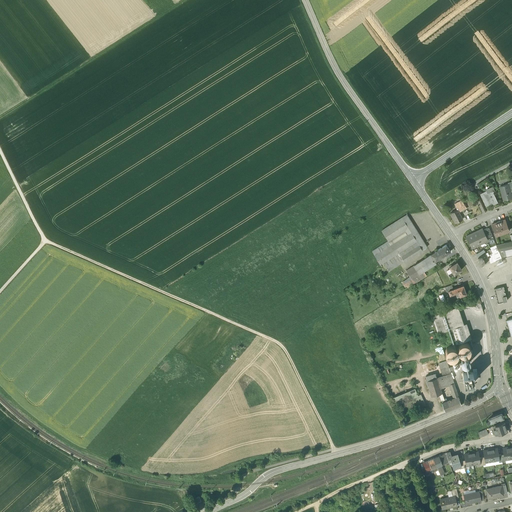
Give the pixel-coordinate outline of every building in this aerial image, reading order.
[(508,184),(500,186),(504,200),(511,197),(511,196),(510,190),(509,184),(508,184)] [(486,191),(480,193),(486,206),(493,203),(493,204),(498,202),(492,191),(487,193),(486,191)] [(462,200),(454,204),(457,210),(458,209),(459,212),(465,209),(464,207),(465,207),(462,200)] [(457,210),(450,213),(456,223),(463,219),(459,212),(458,209),(457,210)] [(427,247),(407,215),(381,231),(388,241),(372,251),(380,264),(383,262),(389,271),(427,247)] [(505,219),(491,224),(495,234),(508,229),(505,219)] [(489,227),(483,230),(487,238),(492,236),(489,227)] [(482,228),(466,236),(472,248),(488,240),(487,238),(483,230),(482,228)] [(511,240),(496,244),(496,245),(498,250),(511,247),(511,240)] [(446,245),(429,255),(434,262),(445,254),(446,256),(448,255),(447,253),(450,251),(446,245)] [(498,250),(496,245),(490,247),(491,250),(492,252),(495,261),(501,258),(498,250)] [(511,247),(498,250),(501,258),(511,255),(511,247)] [(485,253),(478,258),(481,263),(485,261),(485,262),(489,259),(487,256),(485,253)] [(429,255),(414,265),(419,274),(423,271),(435,263),(434,262),(429,255)] [(501,258),(495,261),(498,267),(504,265),(501,258)] [(457,262),(450,266),(453,271),(455,274),(462,269),(457,262)] [(407,288),(426,275),(423,271),(419,274),(414,265),(406,270),(411,277),(403,282),(407,288)] [(463,285),(453,289),(454,293),(455,293),(457,296),(459,295),(460,296),(466,293),(463,285)] [(503,286),(494,289),(497,303),(507,300),(503,286)] [(454,307),(432,315),(438,333),(451,328),(460,325),(454,307)] [(460,325),(451,328),(456,343),(468,339),(463,324),(460,325)] [(470,350),(470,348),(470,345),(468,343),(466,342),(464,342),(461,342),(459,343),(458,345),(458,348),(458,350),(460,352),(462,354),(464,354),(466,353),(468,352),(470,350)] [(457,354),(458,352),(457,349),(456,347),(454,346),(451,345),(449,346),(447,347),(445,349),(445,352),(446,354),(447,356),(449,358),(451,358),(454,357),(456,356),(457,354)] [(469,362),(470,360),(469,358),(468,357),(467,356),(465,356),(463,356),(462,357),(461,358),(461,360),(461,362),(462,363),(463,364),(465,365),(467,364),(468,363),(469,362)] [(448,363),(440,366),(443,375),(451,373),(450,371),(449,367),(448,363)] [(473,370),(463,372),(464,382),(474,381),(473,370)] [(443,375),(437,377),(440,388),(449,385),(454,383),(451,373),(443,375)] [(437,377),(427,380),(432,396),(439,394),(442,393),(440,388),(437,377)] [(454,383),(449,385),(454,398),(458,396),(454,383)] [(415,389),(400,395),(403,402),(414,397),(418,396),(418,395),(415,389)] [(421,394),(418,395),(418,396),(414,397),(417,403),(424,401),(421,394)] [(400,395),(393,398),(396,405),(403,402),(400,395)] [(447,401),(442,403),(445,411),(461,405),(458,396),(454,398),(447,401)] [(501,414),(490,418),(490,420),(487,421),(488,424),(503,418),(501,414)] [(504,421),(493,426),(495,434),(498,433),(498,434),(500,433),(507,431),(504,421)] [(510,447),(503,448),(504,455),(505,459),(511,458),(510,447)] [(497,448),(490,450),(492,461),(499,460),(498,455),(497,448)] [(490,450),(484,451),(485,457),(486,462),(492,461),(490,450)] [(478,452),(471,453),(473,464),(479,463),(480,463),(479,458),(478,452)] [(471,453),(464,454),(466,460),(466,465),(467,465),(473,464),(471,453)] [(443,454),(433,459),(437,467),(441,465),(446,463),(443,454)] [(457,455),(451,456),(451,457),(452,461),(454,469),(459,467),(460,467),(458,459),(457,455)] [(433,459),(428,461),(431,469),(434,468),(437,467),(433,459)] [(434,468),(431,469),(428,461),(423,463),(425,467),(426,471),(428,471),(429,474),(436,471),(434,468)] [(501,486),(486,489),(488,499),(503,495),(503,493),(501,486)] [(479,491),(464,495),(466,504),(481,501),(479,491)] [(452,497),(441,499),(444,509),(450,508),(449,507),(452,507),(457,506),(455,499),(455,496),(452,497)]
